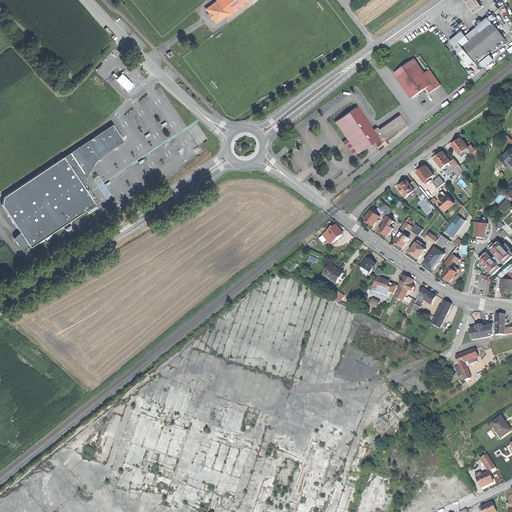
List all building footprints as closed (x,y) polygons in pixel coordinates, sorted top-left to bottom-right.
[(212,17),(216,21),(226,14),(227,13),(226,12),(230,10),(241,2),(240,2),(242,0),(219,0),(218,1),(218,0),(216,1),(206,9),(210,13),(211,13),(213,16),(212,17)] [(247,2),(245,0),(242,0),(240,2),(241,2),(230,10),(226,12),(227,13),(226,14),(228,16),(247,2)] [(479,0),(465,0),(470,6),(476,15),(485,9),(480,0),(479,0)] [(462,47),(474,62),(477,59),(481,56),(486,52),(492,47),(504,38),(491,22),(487,18),(482,22),(481,23),(486,28),(480,33),(470,41),(462,47)] [(475,27),(480,33),(486,28),(481,23),(482,22),(479,19),(476,22),(478,25),(475,27)] [(469,66),(474,62),(462,47),(470,41),(462,31),(449,41),(469,66)] [(504,42),(504,38),(492,47),(494,49),(495,49),(504,42)] [(487,56),(486,52),(481,56),(482,58),(479,61),(480,62),(487,56)] [(487,57),(478,65),(481,69),(490,61),(487,57)] [(414,58),(393,73),(411,98),(418,93),(423,90),(419,84),(423,82),(430,93),(440,85),(429,69),(424,73),(414,58)] [(121,75),(116,79),(128,90),(132,86),(121,75)] [(356,152),(378,138),(365,120),(356,106),(335,121),(346,138),(356,152)] [(13,237),(22,250),(28,245),(29,247),(95,205),(94,203),(77,178),(82,175),(83,172),(88,164),(92,159),(97,153),(121,137),(112,123),(2,196),(1,204),(19,232),(13,237)] [(353,155),(356,152),(346,138),(342,141),(344,145),(346,144),(349,148),(353,155)] [(456,141),(452,145),(460,154),(465,150),(468,148),(469,147),(461,138),(456,141)] [(472,145),(469,147),(468,148),(473,153),(476,150),(472,145)] [(435,158),(442,168),(447,165),(451,162),(443,152),(439,155),(435,158)] [(502,161),(506,157),(505,156),(501,152),(498,155),(502,161)] [(452,161),(451,162),(447,165),(451,171),(453,170),(459,165),(454,159),(452,161)] [(465,172),(459,165),(453,170),(459,177),(465,172)] [(421,169),(417,173),(425,182),(426,181),(428,183),(431,180),(430,178),(433,175),(426,166),(421,169)] [(436,172),(433,175),(434,177),(433,178),(437,183),(439,182),(442,186),(445,184),(436,172)] [(402,184),(398,187),(406,197),(415,190),(407,181),(402,184)] [(444,209),(446,210),(454,203),(448,196),(447,196),(444,198),(440,202),(439,203),(440,204),(444,209)] [(502,208),(505,212),(511,205),(511,203),(510,201),(509,202),(504,207),(502,208)] [(375,212),(372,210),(365,219),(366,220),(366,222),(367,223),(369,223),(369,222),(371,223),(373,225),(376,221),(379,218),(380,216),(375,212)] [(458,215),(451,225),(458,230),(465,220),(458,215)] [(391,226),(394,221),(388,216),(384,220),(386,222),(391,226)] [(411,218),(410,218),(404,226),(406,228),(407,227),(410,229),(412,226),(410,225),(412,222),(410,220),(411,218)] [(394,228),(391,226),(386,222),(380,230),(384,233),(388,236),(394,228)] [(486,237),(487,237),(489,223),(486,223),(478,222),(477,222),(476,236),(478,236),(486,237)] [(411,230),(419,236),(423,230),(415,224),(411,230)] [(451,225),(446,232),(453,237),(458,230),(451,225)] [(336,226),(328,232),(335,241),(343,235),(339,230),(336,226)] [(332,244),(335,241),(328,232),(324,236),(327,241),(329,240),(332,244)] [(399,244),(403,247),(410,238),(409,238),(410,236),(407,234),(406,236),(402,233),(401,232),(394,241),(399,244)] [(426,238),(435,244),(436,244),(439,239),(436,238),(430,233),(426,238)] [(442,235),(439,239),(445,244),(449,240),(442,235)] [(445,244),(439,239),(436,244),(442,248),(445,244)] [(414,255),(419,259),(426,249),(421,246),(423,244),(418,240),(410,252),(414,255)] [(499,241),(491,249),(505,264),(511,257),(511,255),(507,250),(510,248),(506,243),(503,246),(499,241)] [(445,263),(449,266),(450,265),(455,259),(458,261),(464,253),(461,251),(462,250),(457,246),(445,263)] [(436,247),(425,263),(429,266),(433,269),(445,254),(436,247)] [(487,252),(479,260),(494,275),(501,268),(487,252)] [(362,267),(370,273),(376,264),(372,261),(368,259),(362,267)] [(446,278),(450,281),(457,271),(456,271),(458,269),(454,266),(453,268),(450,265),(449,266),(442,275),(446,278)] [(330,267),(324,276),(336,284),(344,274),(339,271),(338,272),(330,267)] [(500,278),(500,280),(511,280),(511,267),(511,268),(509,270),(506,268),(499,275),(500,278)] [(407,289),(413,292),(415,288),(411,286),(413,281),(409,279),(405,277),(401,286),(407,289)] [(378,293),(382,295),(384,291),(385,291),(389,283),(389,282),(378,278),(373,291),(378,293)] [(511,280),(500,280),(500,288),(502,288),(502,293),(506,293),(511,293),(511,280)] [(393,284),(389,283),(385,291),(384,291),(382,295),(388,297),(389,293),(394,294),(397,286),(393,284)] [(402,301),(407,289),(401,286),(396,298),(402,301)] [(422,299),(427,292),(422,289),(418,297),(422,299)] [(427,292),(422,299),(432,304),(436,297),(431,294),(427,292)] [(380,303),(372,299),(369,306),(377,309),(380,303)] [(439,307),(435,315),(444,319),(451,305),(447,303),(444,302),(442,308),(439,307)] [(431,324),(440,328),(444,319),(435,315),(431,324)] [(496,324),(496,329),(505,329),(505,328),(505,315),(501,315),(497,315),(496,324)] [(494,335),(494,331),(494,324),(489,324),(489,327),(483,328),(480,328),(482,338),(491,337),(491,335),(494,335)] [(472,340),(482,338),(480,328),(477,329),(474,330),(470,330),(472,340)] [(466,353),(456,357),(459,364),(465,362),(468,361),(470,364),(477,361),(476,358),(478,357),(475,349),(466,353)] [(470,374),(465,362),(459,364),(460,366),(463,375),(464,376),(470,374)] [(459,377),(463,375),(460,366),(455,368),(459,377)] [(492,423),(501,438),(510,432),(504,422),(505,421),(502,416),(492,423)] [(483,459),(492,473),(497,469),(488,456),(486,457),(483,459)] [(476,476),(482,490),(489,487),(495,484),(490,474),(483,477),(481,474),(476,476)] [(483,511),(496,511),(493,503),(487,505),(482,508),(483,511)]
